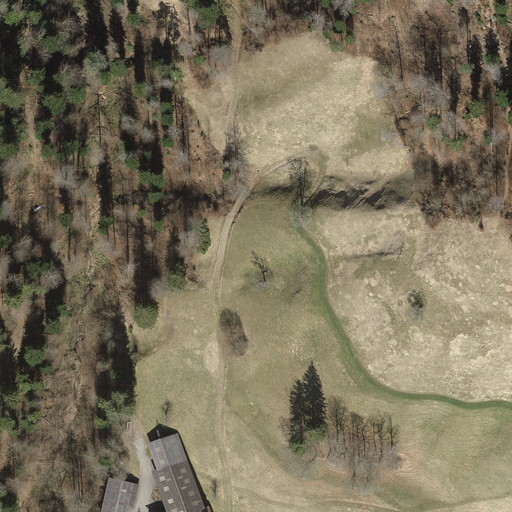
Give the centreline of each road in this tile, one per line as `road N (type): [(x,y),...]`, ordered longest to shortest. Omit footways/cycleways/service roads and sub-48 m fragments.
road 1 (track): [(511,404),(407,395),(378,383),(328,304),(323,256),(294,219),(322,173),(318,154),(282,161),(250,182)]
road 2 (track): [(250,182),(226,229),(216,287),(229,511)]
road 3 (track): [(221,0),(239,25),(230,135),(250,182)]
road 4 (track): [(228,485),(285,506),(393,511)]
